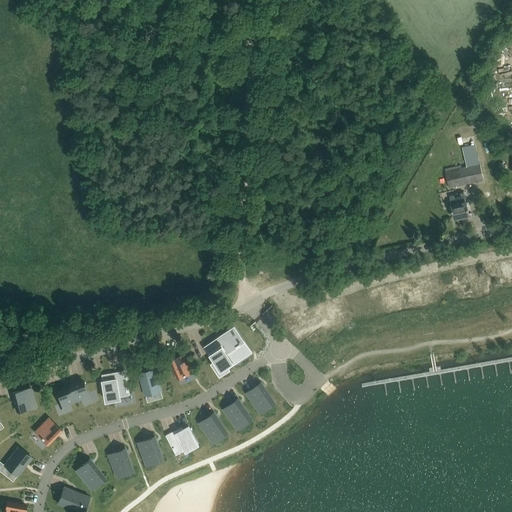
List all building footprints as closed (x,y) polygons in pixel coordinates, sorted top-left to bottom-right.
[(449,188),(483,180),(479,164),(445,172),(449,188)] [(449,195),(452,205),(455,218),(470,215),(463,192),(449,195)] [(354,324),(364,321),(361,310),(351,313),(354,324)] [(209,336),(197,345),(204,354),(207,352),(211,358),(212,357),(223,373),(231,367),(229,365),(229,364),(227,362),(240,353),(241,353),(232,341),(227,345),(225,342),(227,341),(223,335),(221,336),(220,334),(212,340),(209,336)] [(183,355),(171,361),(172,363),(169,364),(171,367),(173,366),(178,378),(191,372),(188,367),(191,365),(187,355),(184,357),(183,355)] [(152,369),(140,373),(142,379),(139,380),(140,383),(143,383),(146,394),(161,390),(155,368),(154,369),(154,368),(151,368),(152,369)] [(106,375),(103,375),(104,381),(103,381),(107,401),(121,398),(120,394),(129,393),(129,391),(130,391),(129,386),(128,386),(127,378),(126,371),(113,373),(113,371),(110,371),(110,374),(108,374),(108,373),(106,373),(106,375)] [(72,384),(70,384),(75,398),(82,395),(82,393),(88,391),(83,379),(80,380),(80,379),(78,380),(78,381),(75,382),(74,380),(71,381),(72,384)] [(59,388),(56,389),(61,401),(67,399),(68,401),(75,398),(70,384),(68,385),(67,383),(64,384),(65,386),(61,387),(61,386),(59,387),(59,388)] [(251,392),(248,394),(255,403),(257,401),(261,406),(272,398),(261,383),(250,391),(251,392)] [(20,391),(7,394),(11,407),(20,405),(21,410),(29,408),(27,403),(29,402),(25,389),(23,390),(23,387),(19,388),(20,391)] [(228,408),(225,410),(232,419),(234,417),(238,422),(249,414),(238,399),(227,407),(228,408)] [(204,422),(201,424),(208,433),(210,431),(214,436),(225,428),(214,413),(203,421),(204,422)] [(42,430),(38,434),(48,444),(57,435),(58,436),(61,434),(59,432),(61,430),(51,421),(50,422),(48,420),(40,427),(42,430)] [(176,430),(167,435),(177,453),(177,452),(185,448),(186,451),(199,444),(189,426),(177,432),(176,430)] [(143,443),(140,444),(144,454),(147,453),(149,459),(162,454),(155,437),(142,441),(143,443)] [(113,455),(110,456),(114,466),(117,465),(119,471),(132,466),(126,448),(113,453),(113,455)] [(80,469),(78,471),(85,480),(87,478),(91,482),(102,474),(90,459),(79,468),(80,469)] [(7,465),(7,481),(18,481),(18,484),(22,484),(22,481),(29,482),(30,470),(31,470),(31,467),(30,467),(30,466),(7,465)] [(84,495),(64,487),(59,500),(79,508),(84,495)] [(19,503),(7,501),(4,511),(23,511),(25,504),(23,504),(23,501),(20,501),(19,503)]
